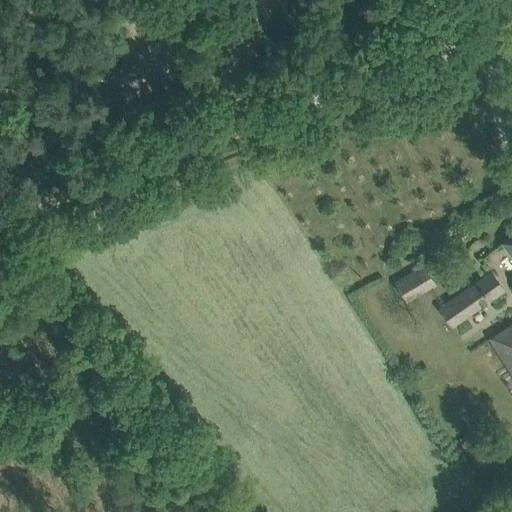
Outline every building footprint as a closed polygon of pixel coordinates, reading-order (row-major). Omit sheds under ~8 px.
[(511,234),(502,242),(511,255),(511,234)] [(406,300),(434,283),(423,266),(420,268),(419,266),(413,269),(414,271),(396,282),(406,300)] [(451,326),(487,300),(504,289),(491,271),(438,308),(451,326)] [(511,376),(511,324),(489,339),(511,376)] [(460,443),(474,465),(476,464),(478,467),(492,458),(477,433),(460,443)]
